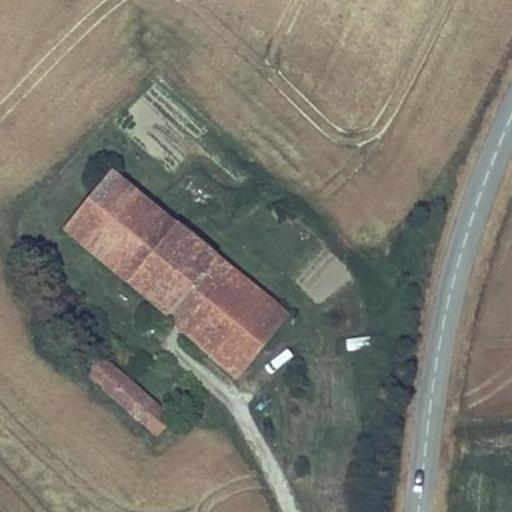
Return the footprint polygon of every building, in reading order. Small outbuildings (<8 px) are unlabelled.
[(59,235),(121,287),(168,227),(107,177),(59,235)] [(235,379),(282,321),(168,227),(121,287),(163,321),(187,293),(214,317),(192,344),(235,379)] [(163,321),(192,344),(214,317),(187,293),(163,321)] [(346,341),(347,353),(371,351),(370,339),(346,341)] [(153,437),(166,422),(107,370),(103,373),(88,360),(77,373),(153,437)]
